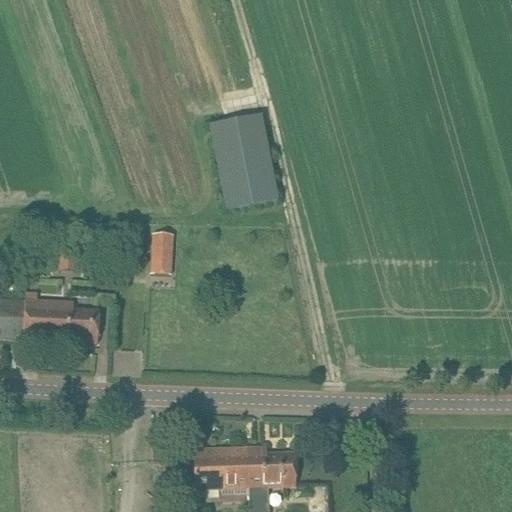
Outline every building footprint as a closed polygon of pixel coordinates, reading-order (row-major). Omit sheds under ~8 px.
[(260,119),(209,129),(225,214),(277,204),(260,119)] [(148,276),(171,277),(173,238),(150,237),(148,276)] [(25,303),(0,301),(0,341),(22,343),(96,347),(98,314),(72,312),(73,305),(25,303)] [(247,451),(193,453),(195,493),(246,491),(247,499),(249,499),(247,451)] [(266,451),(247,451),(249,499),(249,511),(264,511),(264,491),(295,490),(294,476),(294,456),(266,457),(266,451)]
